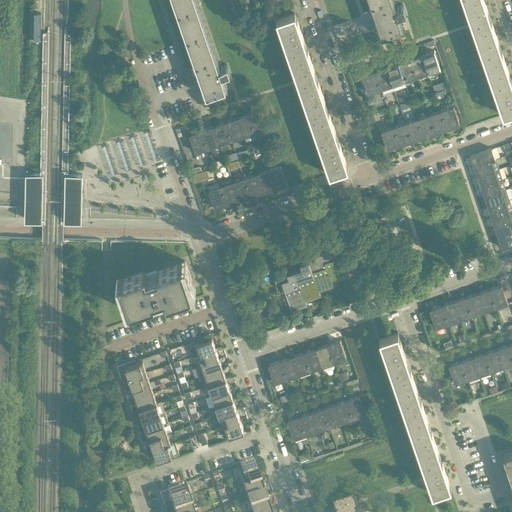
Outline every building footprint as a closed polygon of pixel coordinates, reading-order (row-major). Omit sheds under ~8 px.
[(219,68),(195,0),(173,0),(199,76),(196,77),(198,84),(201,82),(206,95),(226,88),(222,77),(231,75),(227,64),(219,68)] [(394,8),(391,0),(369,0),(375,16),(372,17),(374,23),(377,22),(382,35),(401,28),(397,17),(407,15),(403,4),(394,8)] [(463,0),(471,22),(480,19),(489,15),(485,2),(487,2),(486,0),(463,0)] [(277,19),(287,50),(305,44),(301,31),(303,30),(301,26),(299,26),(295,13),(277,19)] [(489,15),(480,19),(471,22),(482,52),(490,49),(500,46),(495,33),(497,32),(496,28),(494,28),(489,15)] [(305,44),(287,50),(298,81),(316,75),(311,62),(313,61),(312,56),(310,57),(305,44)] [(500,46),(490,49),(482,52),(492,83),(510,77),(506,64),(508,63),(506,58),(504,59),(500,46)] [(434,50),(422,54),(428,72),(440,68),(434,50)] [(422,54),(410,58),(416,76),(428,72),(422,54)] [(410,58),(398,62),(404,80),(416,76),(410,58)] [(398,62),(386,66),(392,84),(404,80),(398,62)] [(386,66),(374,70),(380,88),(392,84),(386,66)] [(368,92),(380,88),(374,70),(362,74),(368,92)] [(316,75),(298,81),(308,112),(326,105),(322,92),(324,92),(322,87),(320,88),(316,75)] [(511,81),(510,77),(492,83),(503,114),(511,111),(511,81)] [(337,136),(332,123),(334,122),(333,118),(331,118),(326,105),(308,112),(319,142),(337,136)] [(453,106),(441,110),(447,128),(459,124),(453,106)] [(261,109),(249,113),(255,131),(267,127),(261,109)] [(441,110),(429,114),(435,132),(447,128),(441,110)] [(249,113),(237,117),(243,135),(255,131),(249,113)] [(429,114),(417,118),(423,136),(435,132),(429,114)] [(237,117),(225,121),(232,139),(243,135),(237,117)] [(417,118),(405,122),(411,140),(423,136),(417,118)] [(225,121),(213,125),(220,144),(232,139),(225,121)] [(405,122),(393,126),(400,144),(411,140),(405,122)] [(213,125),(201,130),(207,148),(220,144),(213,125)] [(388,148),(400,144),(393,126),(381,130),(388,148)] [(195,152),(207,148),(201,130),(189,134),(195,152)] [(337,136),(319,142),(329,174),(335,172),(348,167),(343,154),(345,153),(343,149),(341,149),(337,136)] [(97,145),(84,149),(87,159),(100,155),(97,145)] [(492,147),(470,155),(474,165),(495,158),(492,147)] [(495,158),(474,165),(477,176),(499,168),(495,158)] [(280,165),(268,169),(274,187),(286,183),(280,165)] [(499,168),(477,176),(481,186),(502,178),(499,168)] [(268,169),(256,173),(262,191),(274,187),(268,169)] [(195,181),(209,177),(206,170),(193,174),(195,181)] [(256,173),(244,178),(251,195),(262,191),(256,173)] [(244,178),(233,182),(239,199),(251,195),(244,178)] [(502,178),(481,186),(484,196),(506,189),(502,178)] [(233,182),(220,186),(226,204),(239,199),(233,182)] [(220,186),(208,190),(215,208),(226,204),(220,186)] [(506,189),(484,196),(488,206),(509,199),(506,189)] [(68,213),(82,213),(82,192),(68,192),(68,213)] [(36,209),(42,210),(44,193),(31,193),(30,201),(31,201),(30,208),(36,209)] [(511,206),(509,199),(488,206),(491,216),(511,209),(511,206)] [(511,209),(491,216),(495,227),(511,220),(511,209)] [(511,220),(495,227),(498,237),(511,232),(511,220)] [(511,232),(498,237),(502,247),(511,243),(511,232)] [(344,241),(342,236),(329,240),(331,245),(344,241)] [(347,275),(337,246),(328,249),(329,250),(322,253),(322,251),(313,254),(315,260),(309,262),(319,290),(333,285),(332,280),(347,275)] [(310,254),(309,249),(305,250),(304,249),(298,251),(301,257),(310,254)] [(145,270),(116,280),(121,294),(124,293),(129,307),(146,301),(154,298),(165,295),(166,299),(195,290),(186,260),(146,274),(145,272),(145,270)] [(320,294),(319,290),(309,262),(309,261),(300,264),(302,270),(296,272),(305,299),(320,294)] [(307,304),(305,299),(296,272),(295,270),(287,273),(289,279),(283,281),(282,280),(281,280),(291,310),(307,304)] [(501,284),(489,288),(495,306),(508,302),(501,284)] [(489,288),(477,292),(484,310),(495,306),(489,288)] [(484,310),(477,292),(465,296),(474,320),(476,319),(474,314),(484,310)] [(474,320),(465,296),(454,300),(460,318),(470,315),(471,321),(474,320)] [(454,300),(442,305),(448,323),(460,318),(454,300)] [(442,305),(430,309),(436,327),(448,323),(442,305)] [(265,324),(259,309),(253,311),(259,326),(265,324)] [(408,364),(404,351),(406,350),(404,345),(402,346),(398,332),(380,339),(390,370),(408,364)] [(215,348),(212,337),(190,345),(193,355),(198,354),(215,348)] [(346,357),(340,339),(328,344),(334,362),(334,361),(336,367),(341,366),(339,360),(346,357)] [(334,362),(328,344),(316,348),(322,366),(334,362)] [(511,355),(508,344),(497,348),(503,366),(511,362),(511,355)] [(219,358),(215,348),(198,354),(201,364),(219,358)] [(322,366),(316,348),(304,352),(310,370),(322,366)] [(497,348),(485,352),(491,370),(503,366),(497,348)] [(310,370),(304,352),(292,356),(298,374),(310,370)] [(485,352),(473,356),(479,374),(491,370),(485,352)] [(298,374),(292,356),(280,360),(287,378),(298,374)] [(473,356),(461,360),(467,378),(479,374),(473,356)] [(222,368),(219,358),(201,364),(205,374),(222,368)] [(287,378),(280,360),(268,364),(274,382),(287,378)] [(461,360),(449,365),(455,382),(467,378),(461,360)] [(146,371),(143,361),(125,367),(129,378),(146,371)] [(419,395),(414,381),(416,381),(415,376),(413,377),(408,364),(390,370),(401,401),(419,395)] [(226,378),(222,368),(205,374),(200,376),(204,386),(208,384),(226,378)] [(150,382),(146,371),(129,378),(132,388),(150,382)] [(349,380),(346,371),(338,373),(341,382),(349,380)] [(229,389),(226,378),(208,384),(212,395),(229,389)] [(153,392),(150,382),(132,388),(136,398),(153,392)] [(233,399),(229,389),(212,395),(215,405),(233,399)] [(157,402),(153,392),(136,398),(139,408),(157,402)] [(365,413),(359,395),(347,400),(353,417),(365,413)] [(419,395),(401,401),(411,431),(429,425),(425,412),(427,411),(425,407),(423,407),(419,395)] [(236,409),(233,399),(215,405),(219,415),(236,409)] [(353,417),(347,400),(335,404),(341,422),(353,417)] [(160,412),(157,402),(139,408),(143,418),(160,412)] [(341,422),(335,404),(323,408),(329,426),(341,422)] [(329,426),(323,408),(311,412),(317,430),(329,426)] [(240,419),(236,409),(219,415),(222,425),(240,419)] [(164,423),(160,412),(143,418),(146,429),(164,423)] [(317,430),(311,412),(299,416),(305,434),(317,430)] [(305,434),(299,416),(287,420),(294,438),(305,434)] [(243,430),(240,419),(222,425),(226,436),(243,430)] [(293,437),(288,422),(284,423),(290,439),(293,437)] [(167,433),(164,423),(146,429),(150,439),(167,433)] [(429,425),(411,431),(422,462),(430,459),(440,456),(435,443),(437,442),(436,437),(434,438),(429,425)] [(207,442),(204,432),(198,434),(202,444),(207,442)] [(171,443),(167,433),(150,439),(153,449),(171,443)] [(198,445),(195,435),(189,437),(193,447),(198,445)] [(174,454),(171,443),(153,449),(157,460),(174,454)] [(511,451),(503,454),(507,467),(504,469),(506,475),(509,474),(511,481),(511,451)] [(440,456),(430,459),(422,462),(432,493),(451,487),(446,473),(448,473),(446,468),(444,469),(440,456)] [(236,482),(259,474),(255,463),(233,471),(236,482)] [(262,484),(259,474),(236,482),(240,492),(244,490),(262,484)] [(266,494),(262,484),(244,490),(248,501),(266,494)] [(194,496),(190,485),(168,493),(172,504),(189,498),(194,496)] [(269,505),(266,494),(248,501),(252,511),(269,505)] [(181,511),(193,508),(189,498),(172,504),(174,511),(181,511)]
